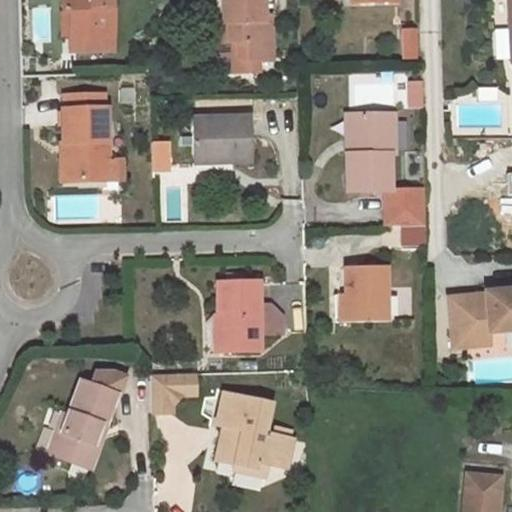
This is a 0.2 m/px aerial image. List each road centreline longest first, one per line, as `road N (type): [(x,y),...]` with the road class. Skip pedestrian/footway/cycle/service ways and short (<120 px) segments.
road 1 (unknown): [(287,241),(298,314),(281,352),(242,362),(156,362),(139,376),(144,511)]
road 2 (residential): [(15,276),(84,249),(287,241)]
road 3 (residential): [(3,0),(15,276)]
